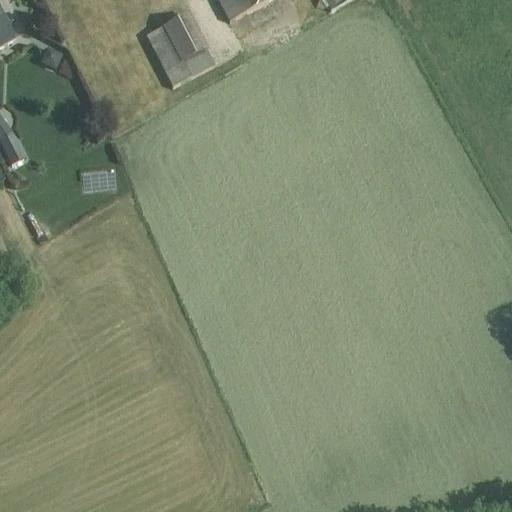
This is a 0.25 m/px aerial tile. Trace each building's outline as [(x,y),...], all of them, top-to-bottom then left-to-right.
[(244,16),(267,3),(272,0),(216,0),(229,24),(244,16)] [(322,0),(331,14),(354,0),(322,0)] [(172,91),(214,69),(206,55),(208,54),(189,17),(145,40),(172,91)] [(0,50),(14,43),(0,18),(0,50)] [(40,66),(55,74),(63,59),(48,51),(40,66)] [(0,144),(12,136),(0,120),(0,144)] [(110,181),(109,159),(78,160),(79,182),(110,181)]
